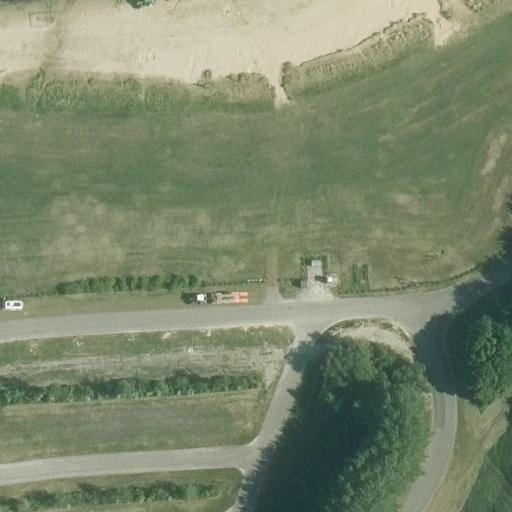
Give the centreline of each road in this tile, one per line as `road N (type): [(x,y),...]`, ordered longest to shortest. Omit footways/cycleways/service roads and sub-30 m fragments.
road 1 (unclassified): [(0,331),(428,304)]
road 2 (unclassified): [(416,511),(448,395),(428,304)]
